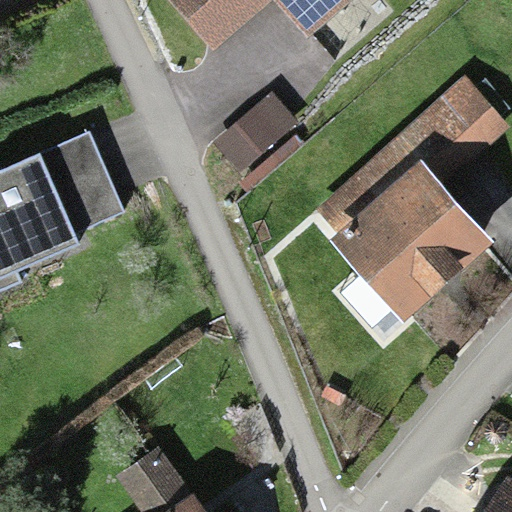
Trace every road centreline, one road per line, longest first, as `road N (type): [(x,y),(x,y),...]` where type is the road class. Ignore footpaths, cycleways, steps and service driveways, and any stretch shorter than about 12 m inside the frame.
road 1 (residential): [(97,0),(326,511)]
road 2 (residential): [(359,511),(511,335)]
